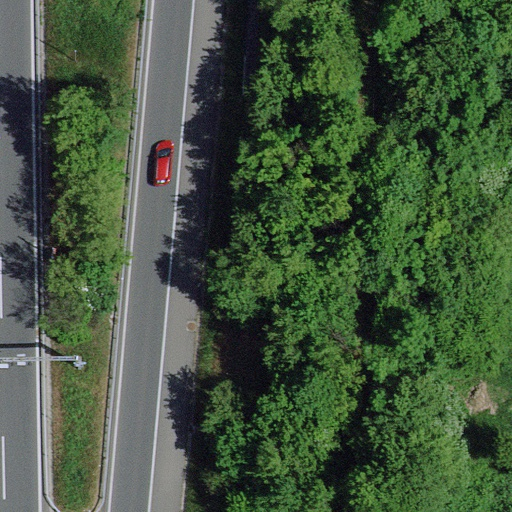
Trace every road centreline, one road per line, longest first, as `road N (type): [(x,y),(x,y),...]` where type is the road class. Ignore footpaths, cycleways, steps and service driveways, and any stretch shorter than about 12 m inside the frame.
road 1 (motorway): [(134,511),(180,0)]
road 2 (motorway): [(7,511),(1,0)]
